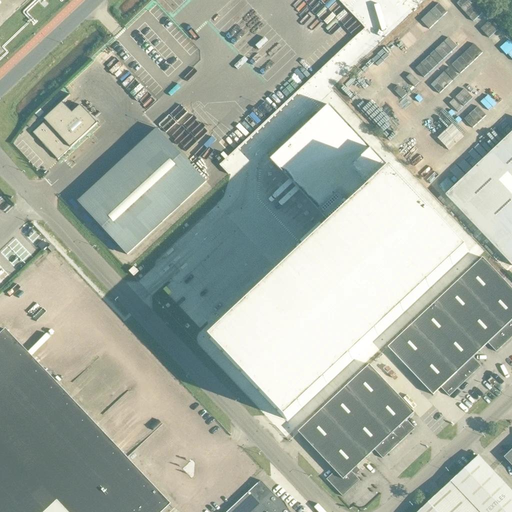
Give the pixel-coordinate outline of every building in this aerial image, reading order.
[(493,38),(504,28),(483,4),(471,14),(493,38)] [(426,79),(435,70),(427,61),(418,69),(426,79)] [(46,121),(33,133),(58,160),(98,123),(81,105),(72,113),(58,126),(49,116),(49,115),(44,119),(46,121)] [(383,180),(212,340),(287,420),(468,251),(392,171),(330,105),(271,161),(280,170),(322,215),(331,225),(381,178),(383,180)] [(157,129),(78,202),(128,255),(207,182),(157,129)] [(511,132),(446,195),(511,265),(511,132)] [(511,288),(483,258),(459,281),(511,336),(511,288)] [(134,267),(129,271),(134,276),(138,272),(134,267)] [(496,352),(511,337),(511,336),(459,281),(436,303),(481,350),(488,343),(496,352)] [(473,357),(481,350),(436,303),(412,325),(465,381),(481,366),(473,357)] [(449,396),(465,381),(412,325),(388,347),(433,395),(441,388),(449,396)] [(0,511),(160,511),(169,504),(4,329),(0,332),(0,511)] [(370,365),(335,398),(298,432),(335,471),(327,480),(343,497),(360,480),(352,472),(375,450),(383,459),(415,429),(407,420),(415,413),(370,365)] [(511,511),(511,490),(479,456),(419,511),(511,511)] [(261,481),(227,511),(280,511),(269,500),(272,496),(260,483),(261,481)]
